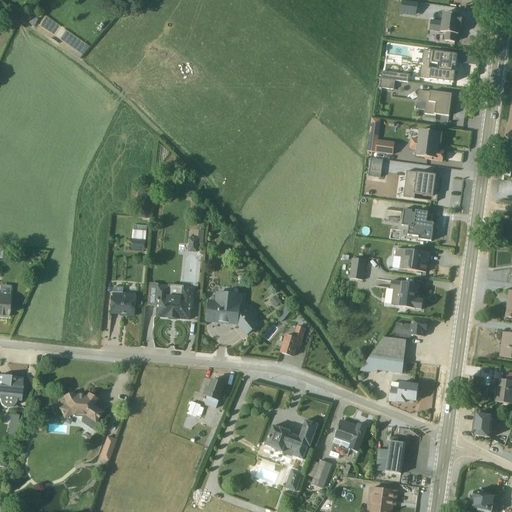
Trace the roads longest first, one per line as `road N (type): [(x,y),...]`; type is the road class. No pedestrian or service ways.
road 1 (residential): [(0,345),(290,375),(446,441)]
road 2 (primary): [(446,441),(507,0)]
